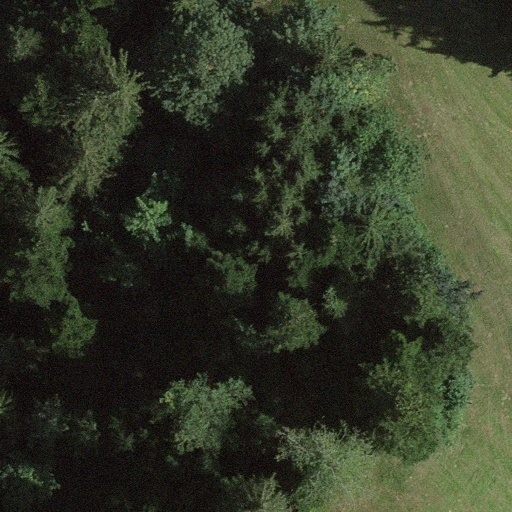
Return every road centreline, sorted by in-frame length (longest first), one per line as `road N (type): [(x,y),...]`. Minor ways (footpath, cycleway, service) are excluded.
road 1 (track): [(87,511),(82,412),(96,311),(141,163),(184,63),(223,0)]
road 2 (track): [(0,254),(39,142),(60,110),(124,70),(184,63)]
